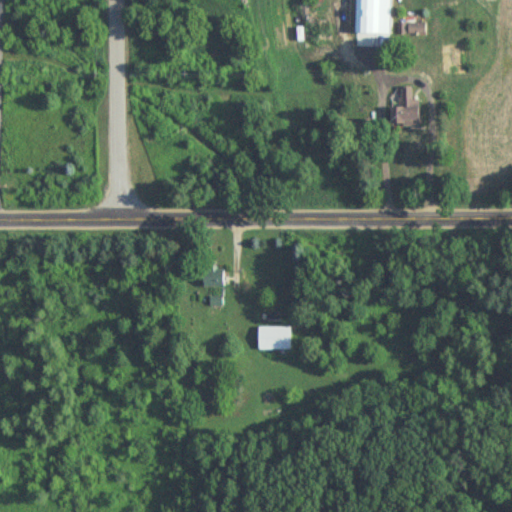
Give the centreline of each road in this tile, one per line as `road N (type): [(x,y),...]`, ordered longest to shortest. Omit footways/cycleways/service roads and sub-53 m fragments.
road 1 (residential): [(0,219),(511,216)]
road 2 (residential): [(123,219),(118,0)]
